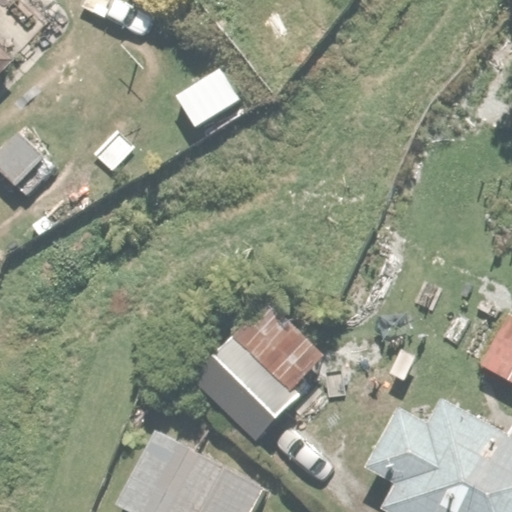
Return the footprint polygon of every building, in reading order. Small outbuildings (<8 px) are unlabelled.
[(0,72),(24,50),(0,24),(0,72)] [(227,57),(177,91),(198,123),(249,89),(227,57)] [(511,300),(485,354),(511,367),(511,300)] [(301,386),(233,320),(190,365),(258,431),(301,386)] [(511,511),(511,421),(446,384),(432,410),(403,394),(366,459),(398,477),(385,500),(407,511),(511,511)] [(168,419),(126,494),(157,511),(257,511),(276,479),(168,419)]
